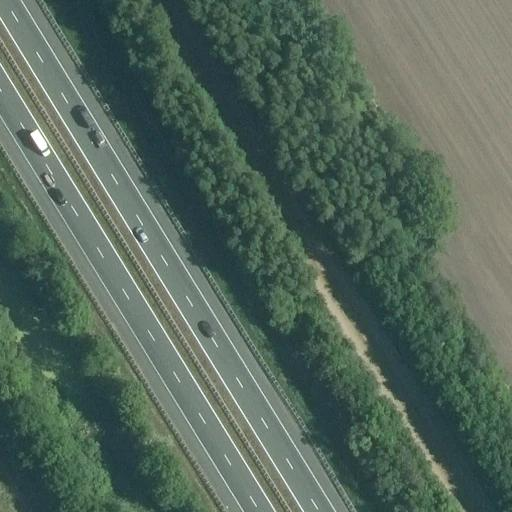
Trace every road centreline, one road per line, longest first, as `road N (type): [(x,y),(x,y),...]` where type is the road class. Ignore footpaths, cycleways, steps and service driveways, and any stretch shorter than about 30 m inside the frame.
road 1 (track): [(159,0),(478,511)]
road 2 (motorway): [(316,511),(1,0)]
road 3 (motorway): [(0,91),(258,511)]
